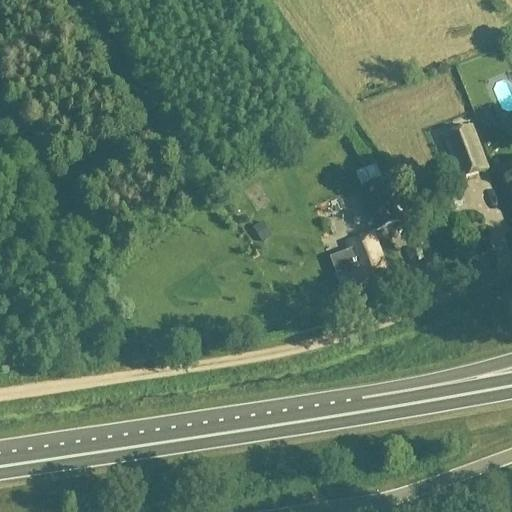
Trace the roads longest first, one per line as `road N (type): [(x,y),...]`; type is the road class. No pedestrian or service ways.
road 1 (unclassified): [(511,279),(276,357),(0,400)]
road 2 (trunk): [(0,469),(365,415)]
road 3 (trunk): [(511,365),(365,415)]
road 4 (trunk): [(365,415),(511,387)]
road 5 (trunk): [(396,498),(511,457)]
